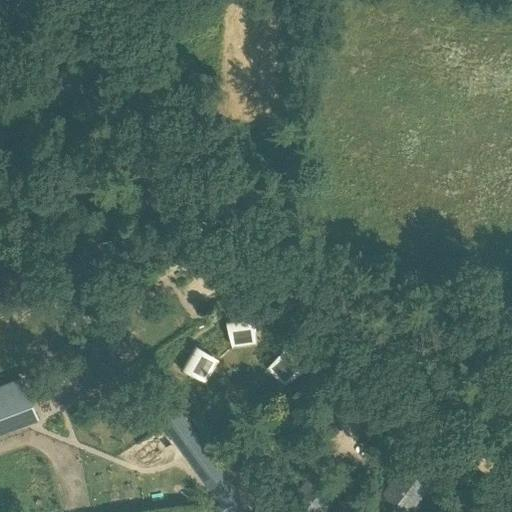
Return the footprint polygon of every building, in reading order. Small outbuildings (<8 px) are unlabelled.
[(0,0),(0,16),(7,18),(11,0),(14,0),(15,0),(14,0),(0,0)] [(77,65),(47,76),(50,85),(55,99),(85,88),(77,65)] [(98,161),(61,164),(63,193),(101,189),(98,161)] [(117,239),(79,244),(84,273),(121,268),(117,239)] [(175,378),(193,402),(226,379),(208,353),(217,346),(194,315),(154,343),(177,376),(175,378)] [(0,415),(32,404),(22,376),(0,383),(0,415)] [(161,409),(168,419),(180,411),(172,401),(161,409)] [(165,423),(163,424),(171,434),(170,435),(224,511),(249,511),(244,503),(195,435),(187,423),(186,423),(179,413),(165,423)] [(405,466),(382,494),(404,511),(427,484),(405,466)] [(313,474),(290,502),(301,511),(319,511),(336,493),(313,474)]
